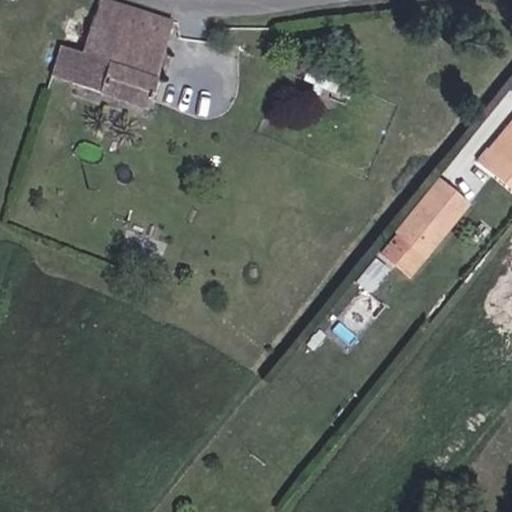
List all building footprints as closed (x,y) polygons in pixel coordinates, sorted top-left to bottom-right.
[(99,0),(80,56),(60,48),(50,78),(143,110),(172,24),(139,12),(102,0),(99,0)] [(303,78),(346,97),(352,85),(308,66),(303,78)] [(490,170),(511,143),(511,120),(479,161),(490,170)] [(511,143),(490,170),(511,187),(511,143)] [(438,181),(396,231),(382,247),(410,272),(466,204),(438,181)] [(355,281),(368,293),(389,269),(375,258),(355,281)]
